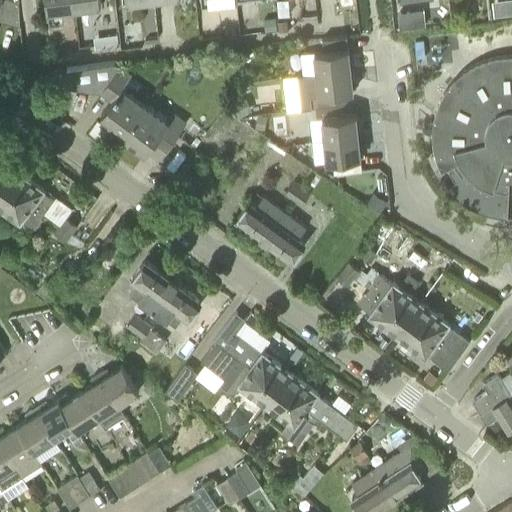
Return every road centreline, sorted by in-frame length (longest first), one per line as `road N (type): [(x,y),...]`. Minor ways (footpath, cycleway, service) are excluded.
road 1 (residential): [(434,421),(0,97)]
road 2 (residential): [(511,271),(412,203),(398,167),(383,56)]
road 3 (residential): [(434,421),(511,317)]
